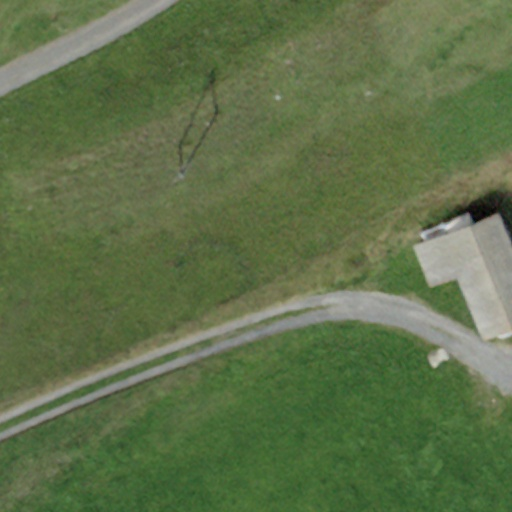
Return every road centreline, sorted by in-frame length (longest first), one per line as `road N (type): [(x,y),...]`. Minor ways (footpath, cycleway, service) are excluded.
road 1 (track): [(0,426),(185,345),(296,310),(370,307),(511,366)]
road 2 (track): [(0,84),(149,0)]
